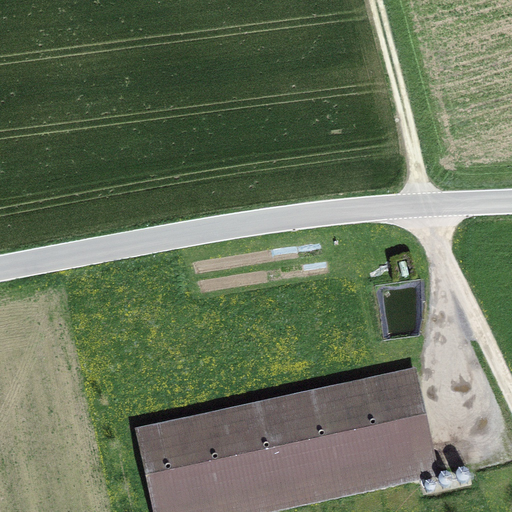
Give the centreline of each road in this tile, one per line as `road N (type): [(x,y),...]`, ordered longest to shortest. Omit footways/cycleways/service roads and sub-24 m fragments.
road 1 (tertiary): [(511,198),(317,212),(0,268)]
road 2 (track): [(373,0),(420,202),(511,397)]
